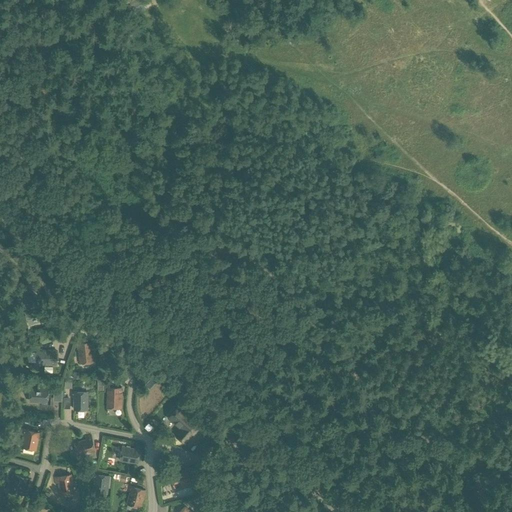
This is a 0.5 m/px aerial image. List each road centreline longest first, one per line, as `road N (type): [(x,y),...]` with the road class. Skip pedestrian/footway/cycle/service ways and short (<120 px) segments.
road 1 (unclassified): [(0,204),(263,434)]
road 2 (track): [(434,180),(337,100),(251,55),(186,0)]
